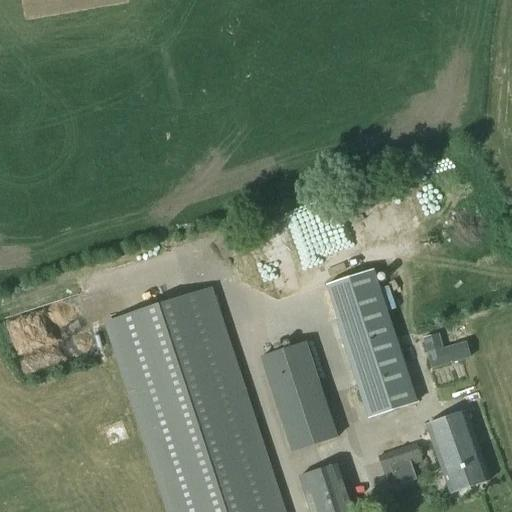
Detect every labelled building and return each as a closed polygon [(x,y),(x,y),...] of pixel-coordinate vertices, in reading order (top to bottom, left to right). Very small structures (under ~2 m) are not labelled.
[(253,227),(256,242),(276,239),(273,224),(253,227)] [(285,511),(212,290),(108,324),(170,511),(285,511)] [(379,295),(333,310),(369,420),(415,405),(379,295)] [(449,326),(417,335),(421,348),(453,338),(449,326)] [(315,378),(304,345),(259,360),(269,393),(315,378)] [(465,413),(424,427),(449,496),(489,482),(465,413)] [(415,445),(378,458),(384,475),(421,463),(415,445)] [(349,511),(335,466),(298,478),(309,511),(349,511)]
